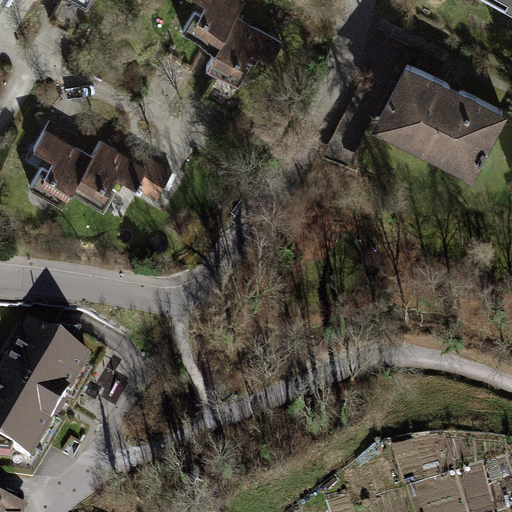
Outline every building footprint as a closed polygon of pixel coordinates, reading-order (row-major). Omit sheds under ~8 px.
[(194,31),(222,46),(241,14),(248,0),(209,0),(211,1),(194,31)] [(291,41),(241,14),(222,46),(212,66),(241,81),(258,50),(280,62),(291,41)] [(413,57),(378,124),(477,175),(511,108),(413,57)] [(54,155),(35,188),(65,206),(80,178),(94,155),(77,145),(82,138),(51,120),(37,145),(54,155)] [(94,155),(80,178),(107,194),(119,174),(161,199),(177,174),(124,142),(120,149),(104,140),(94,155)] [(93,361),(31,327),(0,377),(0,446),(30,464),(93,361)] [(0,511),(13,511),(16,504),(0,499),(0,511)]
